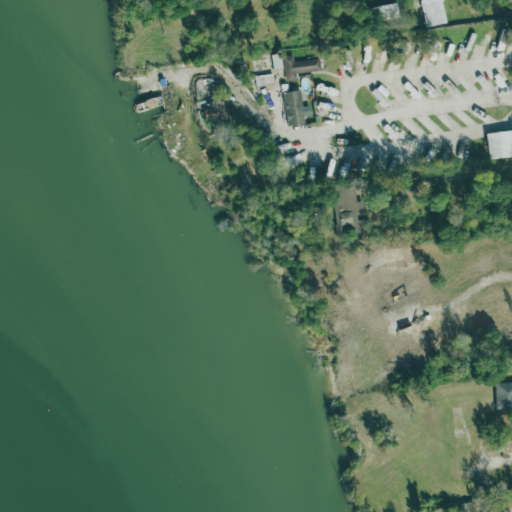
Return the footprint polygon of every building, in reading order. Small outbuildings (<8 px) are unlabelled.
[(419,0),(426,27),(447,22),(441,0),(419,0)] [(374,7),(398,2),(401,17),(377,22),(374,7)] [(271,55),(280,53),(282,69),(274,70),(271,55)] [(282,56),(293,54),(294,62),(318,57),(321,69),(297,74),(298,79),(287,82),(282,56)] [(328,71),(326,78),(339,82),(341,76),(328,71)] [(271,72),(254,75),(255,86),(273,83),(271,72)] [(159,80),(166,78),(168,85),(162,87),(159,80)] [(288,125),(283,92),(299,90),(304,123),(288,125)] [(206,104),(228,101),(233,128),(211,132),(209,121),(204,122),(203,113),(208,112),(206,104)] [(511,130),(485,135),(489,160),(511,155),(511,130)] [(340,213),(353,211),(354,222),(341,223),(340,213)] [(392,250),(403,248),(406,264),(418,262),(422,286),(397,309),(386,297),(401,283),(400,275),(386,277),(384,268),(395,266),(392,250)] [(495,383),(511,382),(511,408),(496,409),(495,383)] [(473,484),(479,483),(478,474),(490,472),(491,480),(506,477),(508,487),(474,493),(473,484)] [(449,488),(457,485),(460,495),(452,497),(449,488)] [(460,511),(459,505),(473,502),(475,511),(460,511)]
